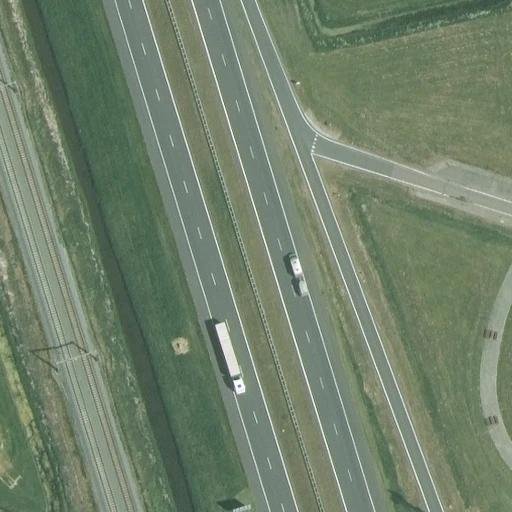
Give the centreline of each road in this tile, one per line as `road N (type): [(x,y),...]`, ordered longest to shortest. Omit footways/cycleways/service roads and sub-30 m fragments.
road 1 (motorway): [(127,0),(283,511)]
road 2 (motorway): [(360,511),(205,0)]
road 3 (motorway): [(298,131),(247,0)]
